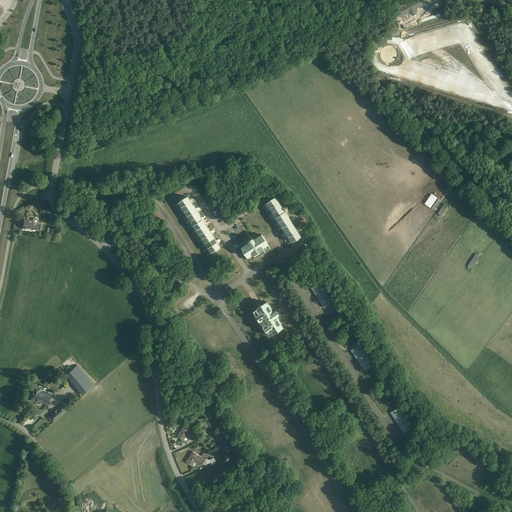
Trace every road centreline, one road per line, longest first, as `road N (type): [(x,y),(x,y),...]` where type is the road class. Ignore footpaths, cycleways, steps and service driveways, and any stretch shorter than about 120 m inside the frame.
road 1 (unclassified): [(201,511),(169,443),(146,301),(103,248)]
road 2 (unclassified): [(103,248),(55,208),(67,93)]
road 3 (residential): [(103,248),(112,239),(216,295)]
road 4 (unclassified): [(77,511),(41,447),(0,416)]
road 5 (residential): [(219,229),(279,193),(304,241)]
